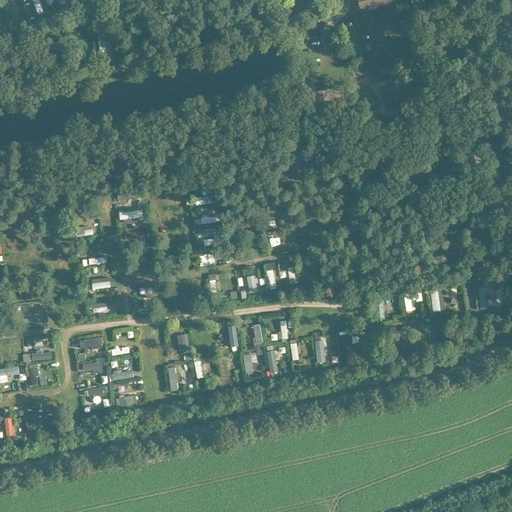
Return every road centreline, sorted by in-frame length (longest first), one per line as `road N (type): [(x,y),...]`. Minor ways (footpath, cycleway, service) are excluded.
road 1 (unclassified): [(0,479),(460,378),(511,349)]
road 2 (unclassified): [(511,245),(414,0)]
